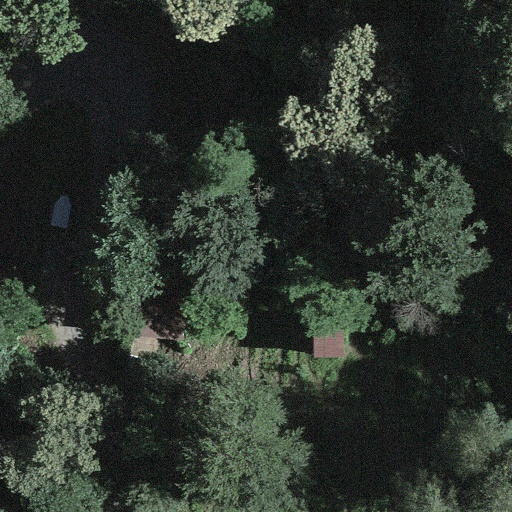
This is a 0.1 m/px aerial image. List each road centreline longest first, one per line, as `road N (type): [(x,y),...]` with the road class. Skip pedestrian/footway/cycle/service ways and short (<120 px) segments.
road 1 (residential): [(122,511),(82,283),(129,96),(107,63),(69,57),(31,79),(0,127)]
road 2 (track): [(201,0),(204,91),(192,133),(165,150),(117,162)]
